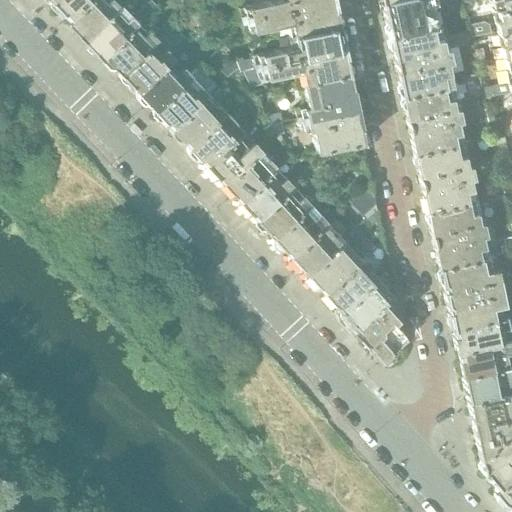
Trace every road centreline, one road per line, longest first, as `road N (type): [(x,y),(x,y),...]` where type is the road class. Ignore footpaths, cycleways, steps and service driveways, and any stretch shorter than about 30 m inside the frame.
road 1 (residential): [(396,442),(0,13)]
road 2 (residential): [(396,442),(441,395),(354,0)]
